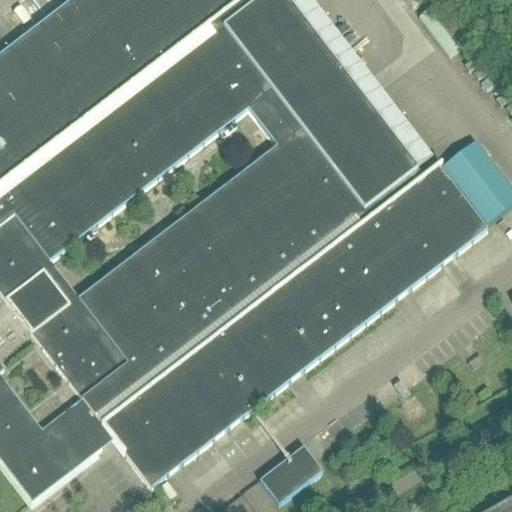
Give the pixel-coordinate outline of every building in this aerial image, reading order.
[(0,467),(32,509),(102,455),(98,449),(108,440),(152,497),(153,496),(152,494),(487,237),(438,173),(442,171),(440,169),(423,183),(282,0),(79,0),(0,61),(0,467)] [(445,2),(444,3),(419,22),(448,62),(475,42),(445,2)] [(398,63),(376,83),(388,96),(410,75),(398,63)] [(511,203),(487,172),(471,185),(495,216),(511,203)] [(441,413),(417,381),(389,403),(413,435),(441,413)] [(303,453),(259,487),(278,511),(323,478),(303,453)]
